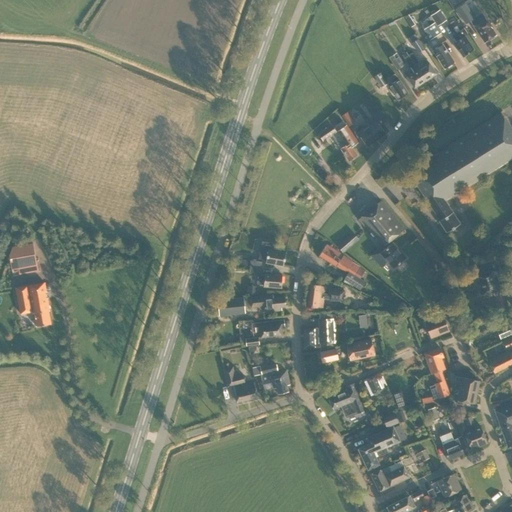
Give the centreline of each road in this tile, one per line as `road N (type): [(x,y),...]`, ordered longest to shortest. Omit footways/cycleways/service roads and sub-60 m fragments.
road 1 (primary): [(115,511),(279,0)]
road 2 (unclassified): [(161,439),(302,0)]
road 3 (residential): [(305,397),(294,318),(306,245),(362,171)]
road 4 (residential): [(362,171),(432,96),(511,44)]
road 5 (residential): [(305,397),(460,335)]
road 6 (residential): [(161,439),(305,397)]
road 7 (residential): [(370,503),(494,448)]
road 8 (residential): [(370,503),(305,397)]
